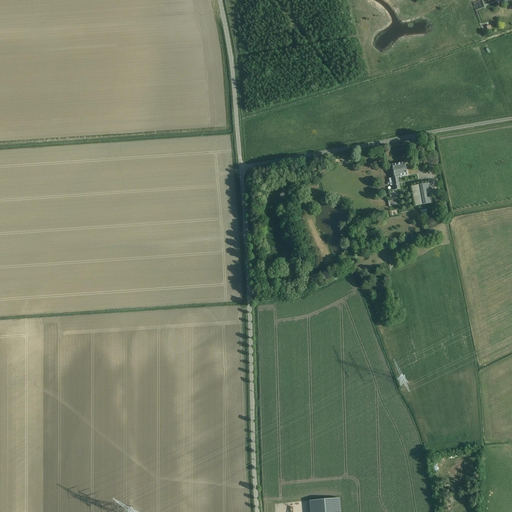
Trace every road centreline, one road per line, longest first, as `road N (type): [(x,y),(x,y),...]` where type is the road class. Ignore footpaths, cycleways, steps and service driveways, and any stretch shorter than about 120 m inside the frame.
road 1 (unclassified): [(257,511),(240,167)]
road 2 (unclassified): [(240,167),(511,118)]
road 3 (unclassified): [(240,167),(219,0)]
